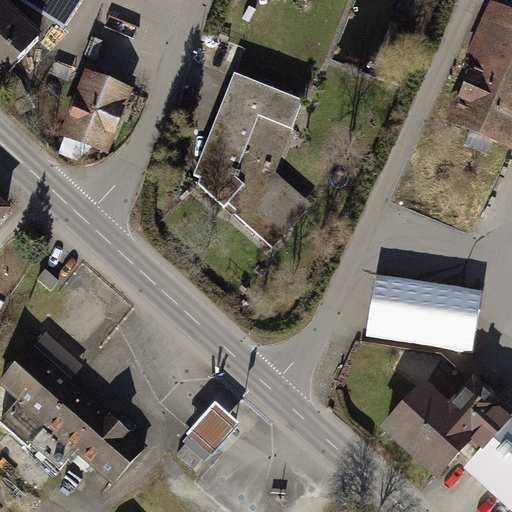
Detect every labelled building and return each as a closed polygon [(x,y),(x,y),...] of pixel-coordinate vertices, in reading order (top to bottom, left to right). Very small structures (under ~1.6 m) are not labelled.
[(24,0),(73,24),(84,0),(24,0)] [(511,152),(511,14),(492,6),(440,125),(511,155),(511,152)] [(0,71),(32,35),(0,7),(0,71)] [(133,93),(82,74),(58,138),(109,157),(133,93)] [(302,106),(232,79),(194,179),(268,249),(309,207),(276,175),(302,106)] [(45,330),(0,378),(0,385),(109,485),(143,448),(72,382),(86,367),(45,330)] [(511,511),(511,406),(487,384),(458,417),(421,385),(376,436),(427,480),(463,439),(481,454),(465,472),(511,511)] [(236,425),(212,404),(183,436),(208,458),(236,425)]
